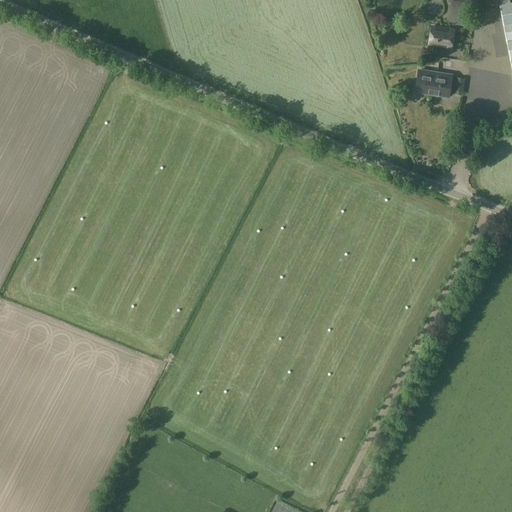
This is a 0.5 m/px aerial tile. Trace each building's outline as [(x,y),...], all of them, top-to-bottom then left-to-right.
[(476,0),(452,0),(452,5),(475,8),(476,0)] [(499,5),(511,70),(511,2),(510,3),(509,0),(500,0),(501,4),(499,5)] [(431,25),(429,45),(453,50),(456,28),(431,25)] [(429,56),(428,64),(434,65),(436,57),(429,56)] [(464,76),(465,61),(456,61),(455,75),(464,76)] [(451,75),(427,72),(417,70),(414,91),(448,96),(451,75)] [(464,79),(456,78),(454,91),(462,92),(464,79)]
